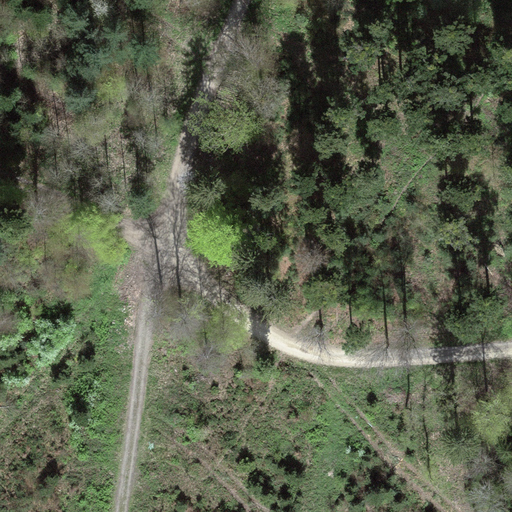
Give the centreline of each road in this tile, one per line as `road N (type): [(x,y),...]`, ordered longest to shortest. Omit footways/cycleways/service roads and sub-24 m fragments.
road 1 (track): [(511,349),(331,357),(155,252)]
road 2 (track): [(155,252),(183,144),(240,0)]
road 3 (track): [(118,511),(155,252)]
road 4 (track): [(155,252),(83,206),(0,172)]
